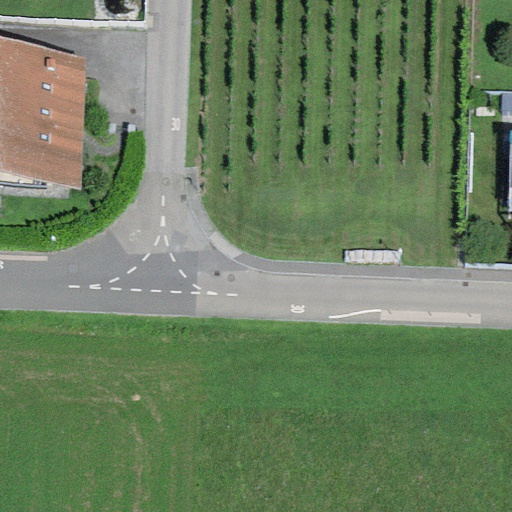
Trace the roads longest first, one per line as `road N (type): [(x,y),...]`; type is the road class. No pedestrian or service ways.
road 1 (unclassified): [(159,289),(511,302)]
road 2 (residential): [(159,289),(169,0)]
road 3 (unclassified): [(0,281),(159,289)]
